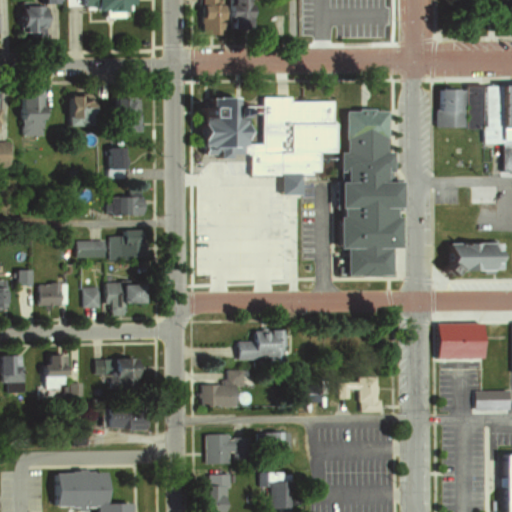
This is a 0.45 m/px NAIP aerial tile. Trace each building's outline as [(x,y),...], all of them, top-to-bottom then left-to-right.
[(119,0),(74,0),(75,9),(120,9),(119,0)] [(246,0),(193,0),(193,33),(217,33),(217,30),(246,31),(246,0)] [(11,32),(34,32),(34,5),(11,5),(11,32)] [(511,82),(428,84),(429,126),(474,125),(474,141),(489,141),(490,172),(511,171),(511,82)] [(201,89),(201,113),(188,113),(188,152),(204,152),(204,157),(216,158),(216,150),(229,150),(230,114),(220,113),(220,90),(210,85),(201,89)] [(251,92),(250,141),(234,140),(234,152),(241,152),(241,171),(274,171),(273,192),(294,192),(295,172),(303,172),(303,168),(311,168),(311,150),(323,150),(324,98),(282,98),(283,92),(251,92)] [(38,134),(37,94),(12,95),(12,135),(38,134)] [(135,130),(135,95),(105,95),(105,130),(135,130)] [(58,125),(85,125),(85,96),(58,96),(58,125)] [(336,108),(347,108),(347,106),(364,105),(364,109),(377,109),(378,148),(383,148),(384,179),(387,179),(387,207),(383,207),(383,215),(388,215),(388,246),(381,246),(381,273),(338,273),(338,247),(329,247),(329,179),(335,179),(335,170),(329,170),(329,147),(336,147),(336,108)] [(102,146),(102,179),(122,179),(122,146),(102,146)] [(136,214),(136,192),(103,192),(103,214),(136,214)] [(473,231),(473,214),(434,214),(434,231),(473,231)] [(105,260),(136,260),(136,230),(115,230),(115,236),(105,236),(105,260)] [(72,240),(72,257),(100,257),(100,240),(72,240)] [(489,267),(439,268),(439,241),(489,240),(489,267)] [(118,303),(137,303),(136,281),(98,282),(99,315),(118,315),(118,303)] [(31,305),(61,305),(61,282),(31,282),(31,305)] [(77,307),(94,307),(94,286),(77,286),(77,307)] [(470,354),(426,355),(426,321),(470,321),(470,354)] [(276,329),(227,330),(228,360),(276,359),(276,329)] [(0,354),(0,381),(17,382),(17,355),(0,354)] [(59,355),(37,355),(37,364),(33,364),(33,387),(59,387),(59,355)] [(88,358),(88,377),(105,377),(105,389),(130,389),(130,358),(88,358)] [(239,384),(239,369),(220,368),(220,383),(194,383),(194,406),(230,406),(230,384),(239,384)] [(333,380),(333,394),(345,394),(345,386),(351,386),(351,400),(353,400),(353,409),(374,410),(374,398),(369,398),(370,375),(352,375),(352,380),(333,380)] [(292,382),(292,399),(314,399),(314,382),(292,382)] [(466,388),(467,411),(502,409),(501,386),(466,388)] [(121,407),(121,429),(143,429),(143,407),(121,407)] [(252,431),(252,450),(286,450),(286,431),(252,431)] [(199,433),(198,453),(244,453),(244,434),(199,433)] [(511,511),(511,453),(492,453),(492,511),(511,511)] [(43,508),(84,508),(84,511),(120,511),(121,503),(98,503),(98,472),(43,472),(43,508)] [(284,474),(263,474),(263,510),(284,510),(284,474)] [(218,511),(219,485),(194,485),(194,511),(218,511)]
